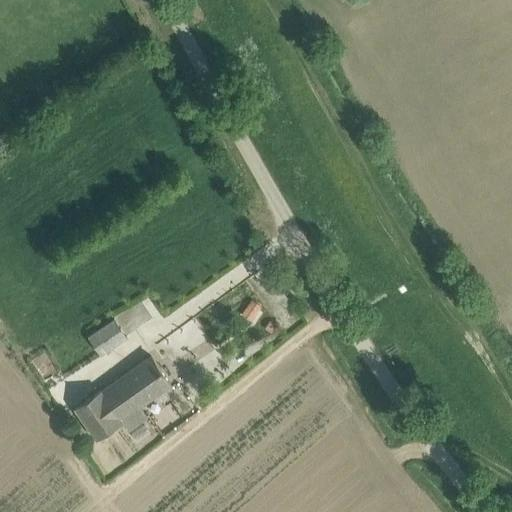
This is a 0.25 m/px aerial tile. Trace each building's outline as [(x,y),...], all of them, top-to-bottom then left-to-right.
[(262,305),(252,299),(246,309),(257,314),(262,305)] [(213,319),(222,313),(217,307),(209,313),(213,319)] [(88,333),(101,352),(128,334),(115,315),(88,333)] [(279,325),(271,320),(266,327),(274,332),(279,325)] [(75,363),(78,368),(94,359),(80,338),(64,348),(72,359),(76,356),(79,361),(75,363)] [(140,405),(171,383),(152,355),(102,390),(101,389),(75,406),(97,438),(122,421),(128,429),(147,416),(140,405)]
